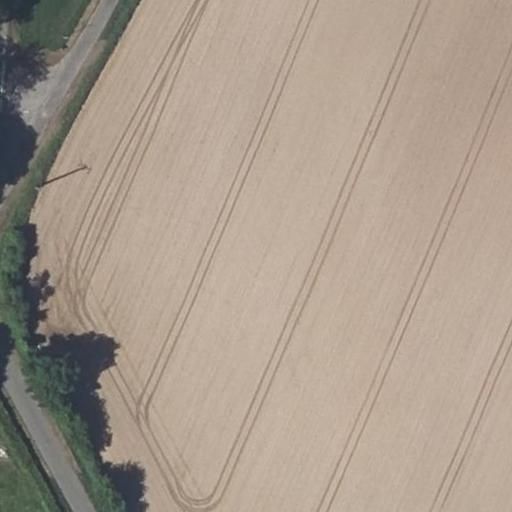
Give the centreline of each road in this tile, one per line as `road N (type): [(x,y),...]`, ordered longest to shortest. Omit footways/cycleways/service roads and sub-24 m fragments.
road 1 (unclassified): [(0,353),(84,511)]
road 2 (unclassified): [(108,0),(58,90),(33,111),(0,118)]
